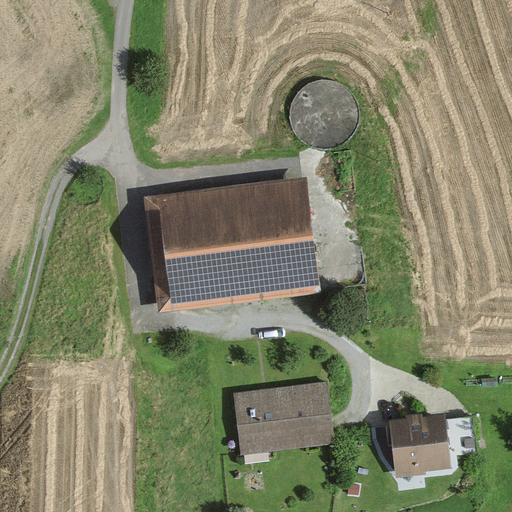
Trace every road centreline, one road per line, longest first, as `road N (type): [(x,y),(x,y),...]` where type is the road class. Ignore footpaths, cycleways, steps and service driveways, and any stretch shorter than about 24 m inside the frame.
road 1 (track): [(423,394),(361,361),(294,310),(146,319),(134,179),(113,149)]
road 2 (track): [(0,374),(35,283),(52,197),(70,164),(113,149)]
road 3 (track): [(113,149),(125,0)]
